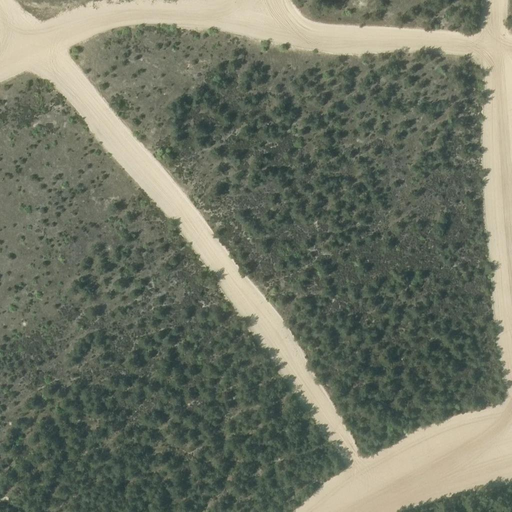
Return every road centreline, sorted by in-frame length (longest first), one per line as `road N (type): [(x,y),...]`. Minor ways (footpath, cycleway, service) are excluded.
road 1 (track): [(374,495),(223,266),(90,100),(0,6)]
road 2 (track): [(511,49),(141,15),(94,24),(0,68)]
road 3 (track): [(511,258),(497,0)]
road 4 (track): [(342,511),(431,469),(511,446)]
